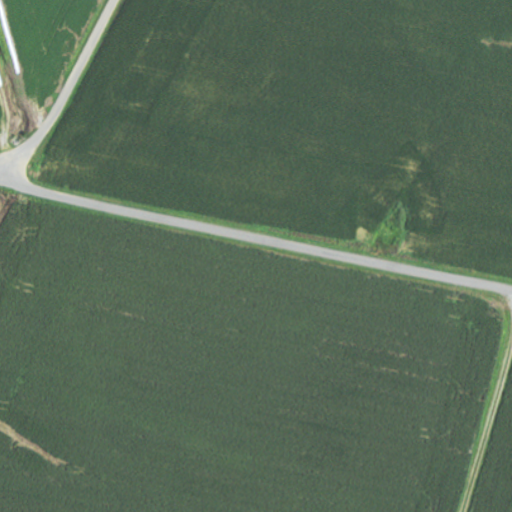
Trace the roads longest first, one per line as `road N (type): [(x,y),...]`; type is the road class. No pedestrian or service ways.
road 1 (residential): [(511,290),(0,181)]
road 2 (residential): [(118,0),(52,123),(0,162)]
